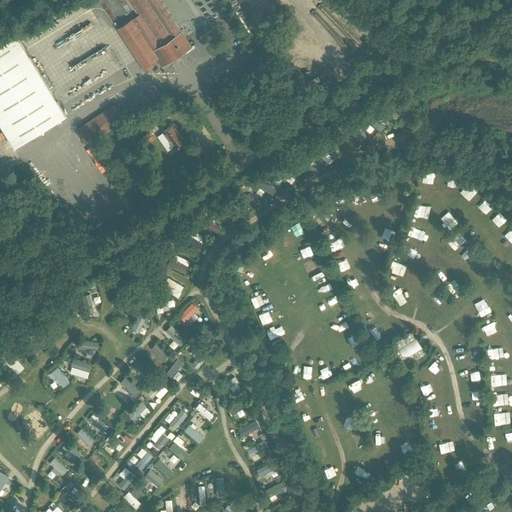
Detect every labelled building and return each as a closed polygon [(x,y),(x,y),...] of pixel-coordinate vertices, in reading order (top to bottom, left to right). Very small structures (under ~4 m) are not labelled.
[(129,0),(139,15),(118,29),(143,67),(158,58),(162,65),(190,47),(159,0),(129,0)] [(0,123),(14,147),(65,115),(16,36),(0,45),(0,123)] [(90,142),(94,139),(124,119),(114,105),(80,128),(90,142)] [(175,147),(185,139),(174,123),(163,131),(175,147)] [(143,145),(153,138),(148,132),(139,139),(143,145)] [(401,360),(405,367),(425,355),(421,348),(422,348),(416,338),(415,339),(411,332),(391,344),(395,351),(394,352),(400,361),(401,360)]
